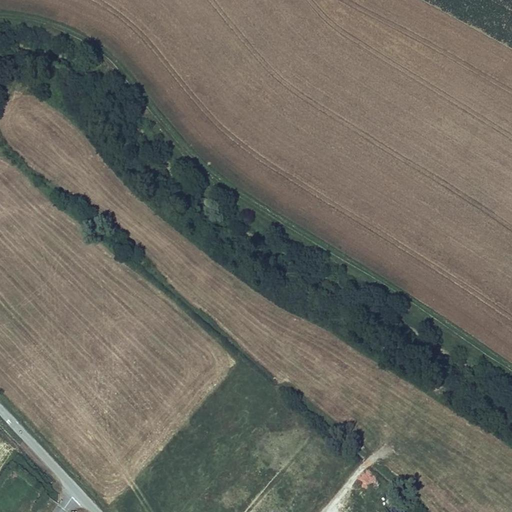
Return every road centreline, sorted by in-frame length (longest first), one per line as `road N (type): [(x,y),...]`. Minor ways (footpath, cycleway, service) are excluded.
road 1 (track): [(322,511),(366,465),(379,463),(442,511)]
road 2 (unclassified): [(96,511),(0,409)]
